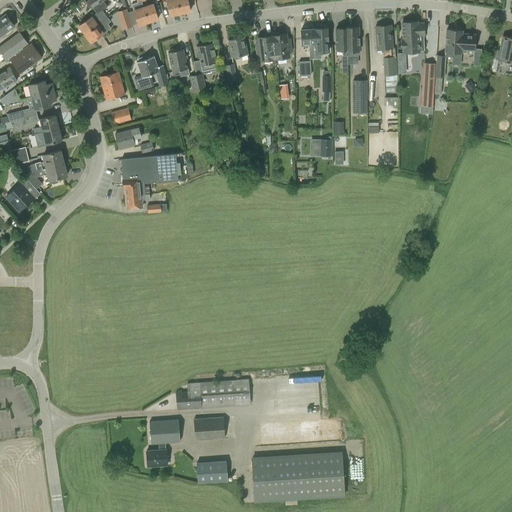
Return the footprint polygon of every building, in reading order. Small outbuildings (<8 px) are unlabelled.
[(85,0),(91,9),(93,8),(96,12),(101,9),(101,10),(106,6),(103,2),(105,0),(85,0)] [(143,7),(142,2),(140,0),(136,0),(137,2),(131,4),(138,25),(148,22),(143,7)] [(166,0),(170,15),(180,13),(177,0),(166,0)] [(177,0),(180,13),(190,11),(187,0),(177,0)] [(143,7),(148,22),(158,19),(153,4),(143,7)] [(91,16),(78,25),(84,34),(97,25),(102,21),(107,18),(104,14),(101,10),(101,9),(96,12),(91,16)] [(126,9),(117,12),(123,29),(131,26),(126,9)] [(0,35),(14,25),(6,14),(0,18),(0,35)] [(97,25),(84,34),(91,43),(104,33),(111,28),(107,23),(110,21),(107,18),(102,21),(97,25)] [(409,22),(411,53),(420,52),(420,51),(424,51),(423,35),(424,35),(423,23),(418,23),(417,21),(409,22)] [(403,53),(411,53),(409,22),(401,22),(402,38),(401,38),(402,51),(403,53)] [(395,47),(392,48),(391,25),(387,25),(385,23),(380,24),(379,26),(375,26),(376,49),(383,49),(384,57),(382,57),(384,76),(397,75),(395,47)] [(319,28),(314,28),(315,45),(315,49),(315,52),(328,51),(327,43),(328,43),(327,27),(325,27),(325,25),(319,25),(319,28)] [(300,45),(300,54),(310,54),(310,66),(303,66),(303,84),(315,84),(315,52),(315,49),(315,45),(314,28),(307,28),(307,26),(302,26),(302,29),(301,29),(302,45),(300,45)] [(359,54),(359,51),(359,26),(347,27),(348,56),(357,55),(359,54)] [(343,56),(348,56),(347,27),(346,27),(346,28),(336,28),(336,50),(342,50),(343,56)] [(461,53),(462,33),(462,30),(446,29),(445,52),(461,53)] [(28,43),(19,31),(0,45),(0,52),(5,59),(9,57),(11,59),(10,59),(20,72),(41,56),(42,56),(40,53),(39,51),(39,49),(38,48),(36,47),(34,46),(32,43),(31,43),(24,49),(22,47),(28,43)] [(275,60),(275,64),(277,63),(279,63),(280,62),(281,62),(283,61),(284,60),(286,58),(290,58),(290,53),(291,52),(290,39),(287,40),(286,34),(279,35),(278,32),(271,33),(275,60)] [(275,60),(271,33),(264,34),(265,36),(257,37),(258,44),(255,44),(257,56),(259,55),(260,61),(264,61),(265,62),(267,63),(269,64),(271,64),(273,64),(275,64),(275,60)] [(462,33),(461,53),(466,53),(466,50),(474,50),(473,65),(480,66),(481,49),(474,48),(475,34),(462,33)] [(248,54),(244,36),(227,40),(231,58),(234,57),(235,59),(240,58),(240,56),(248,54)] [(511,37),(503,36),(500,51),(499,51),(497,60),(511,62),(511,37)] [(199,60),(193,61),(196,74),(200,90),(206,89),(202,71),(218,67),(212,43),(196,46),(199,60)] [(183,49),(167,52),(172,72),(180,70),(181,76),(189,74),(186,62),(183,49)] [(445,56),(437,55),(435,77),(436,77),(442,77),(444,78),(445,56)] [(141,75),(134,78),(138,89),(152,84),(148,75),(155,73),(159,72),(157,67),(153,56),(146,59),(145,56),(137,59),(138,62),(137,62),(141,75)] [(237,79),(233,63),(225,65),(228,81),(237,79)] [(435,65),(424,64),(422,104),(432,105),(435,65)] [(159,72),(155,73),(158,86),(167,83),(163,68),(162,65),(157,67),(159,72)] [(0,87),(1,89),(17,80),(9,66),(0,71),(0,87)] [(124,95),(118,71),(99,76),(105,100),(124,95)] [(196,74),(189,76),(192,89),(192,92),(194,91),(200,90),(196,74)] [(331,92),(331,75),(322,75),(321,91),(323,92),(330,92),(331,92)] [(397,75),(384,76),(385,92),(398,91),(397,75)] [(29,84),(32,97),(54,91),(52,83),(46,84),(45,80),(29,84)] [(353,80),(353,112),(366,112),(366,80),(353,80)] [(277,84),(280,99),(289,97),(286,83),(277,84)] [(20,100),(15,87),(2,96),(0,98),(3,104),(20,100)] [(56,100),(54,91),(32,97),(27,98),(30,107),(34,106),(35,109),(36,109),(51,105),(50,101),(56,100)] [(384,104),(397,105),(397,97),(384,96),(384,104)] [(3,123),(10,121),(38,114),(36,109),(35,109),(34,106),(30,107),(7,114),(8,116),(0,118),(1,123),(3,123)] [(131,119),(128,108),(110,112),(114,124),(131,119)] [(38,114),(10,121),(12,126),(12,127),(39,120),(38,114)] [(41,131),(59,127),(56,114),(40,118),(42,126),(40,126),(41,131)] [(342,121),(333,121),(333,132),(343,132),(342,121)] [(367,132),(378,132),(378,122),(367,122),(367,132)] [(62,140),(59,127),(41,131),(42,136),(44,136),(46,144),(62,140)] [(141,138),(139,127),(115,133),(119,149),(135,145),(135,144),(138,144),(137,139),(141,138)] [(362,138),(354,138),(354,146),(362,146),(362,138)] [(331,155),(331,140),(320,139),(320,155),(331,155)] [(154,150),(152,142),(140,145),(142,153),(154,150)] [(10,158),(27,153),(25,146),(5,152),(10,158)] [(35,163),(36,170),(64,163),(61,150),(43,154),(44,160),(35,163)] [(333,164),(342,164),(341,150),(333,151),(333,164)] [(27,153),(10,158),(15,164),(29,160),(27,153)] [(125,196),(145,194),(144,185),(141,185),(141,184),(158,182),(178,180),(176,153),(121,158),(123,179),(122,179),(123,189),(124,189),(125,196)] [(64,163),(36,170),(38,176),(48,173),(49,180),(50,180),(50,182),(52,183),(57,182),(58,180),(58,178),(67,176),(64,163)] [(42,183),(31,171),(24,173),(37,187),(42,183)] [(31,184),(26,178),(6,197),(19,211),(34,197),(26,188),(31,184)] [(149,194),(145,194),(125,196),(126,208),(143,207),(142,200),(150,199),(149,194)] [(161,212),(160,204),(146,205),(147,213),(161,212)] [(250,405),(248,379),(186,383),(187,391),(175,391),(176,410),(250,405)] [(224,438),(223,416),(193,418),(195,440),(224,438)] [(151,443),(158,442),(165,442),(166,443),(179,442),(178,419),(149,421),(151,443)] [(165,449),(165,442),(158,442),(159,449),(146,450),(147,466),(167,465),(166,449),(165,449)] [(251,456),(254,502),(345,496),(342,451),(251,456)] [(227,481),(226,460),(196,462),(197,483),(227,481)]
